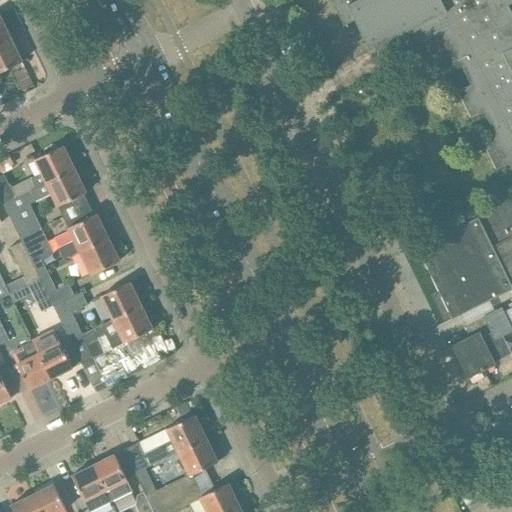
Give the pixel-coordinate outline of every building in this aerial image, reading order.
[(302,14),(301,15),(301,17),(302,16),(311,36),(311,37),(312,38),(312,39),(313,39),(375,165),(374,165),(375,167),(377,166),(483,114),(484,114),(485,113),(484,111),(484,112),(471,85),(446,34),(437,16),(465,2),(465,3),(467,2),(466,0),(465,0),(331,0),(303,14),(302,14)] [(0,43),(11,38),(0,15),(0,43)] [(0,72),(23,62),(11,38),(0,43),(0,72)] [(33,87),(24,68),(14,74),(22,92),(33,87)] [(35,187),(74,168),(64,146),(35,160),(41,173),(31,178),(35,187)] [(0,170),(13,164),(8,155),(0,158),(0,170)] [(74,168),(35,187),(30,190),(36,202),(52,194),(58,207),(87,192),(74,168)] [(15,197),(13,192),(3,172),(0,173),(0,197),(3,203),(12,198),(15,197)] [(3,203),(20,237),(41,226),(36,215),(23,221),(12,198),(3,203)] [(511,200),(477,217),(492,245),(511,286),(511,200)] [(108,236),(97,214),(68,228),(74,239),(58,247),(64,258),(79,250),(108,236)] [(453,319),(511,289),(511,286),(492,245),(477,217),(417,247),(453,319)] [(41,226),(20,237),(37,271),(46,267),(35,246),(48,240),(41,226)] [(108,236),(79,250),(91,275),(120,261),(108,236)] [(37,271),(20,237),(21,241),(9,247),(27,284),(40,278),(37,271)] [(46,267),(37,271),(40,278),(53,305),(74,294),(69,283),(57,290),(46,267)] [(0,297),(9,293),(0,274),(0,297)] [(53,305),(40,278),(27,284),(28,285),(10,294),(15,303),(24,299),(37,303),(42,312),(54,306),(53,305)] [(113,319),(142,305),(130,282),(101,296),(113,319)] [(74,294),(53,305),(54,306),(70,340),(82,334),(72,313),(88,305),(82,291),(75,295),(74,294)] [(113,319),(82,334),(70,340),(82,364),(93,387),(107,381),(104,374),(116,368),(106,348),(104,349),(99,339),(106,336),(112,349),(113,348),(115,353),(112,355),(120,371),(114,373),(118,381),(162,360),(148,331),(153,329),(142,305),(113,319)] [(511,329),(504,313),(502,308),(473,323),(478,332),(452,345),(468,377),(495,364),(494,361),(511,353),(502,335),(511,330),(511,329)] [(0,345),(10,341),(0,320),(0,345)] [(32,339),(51,379),(73,368),(53,329),(32,339)] [(51,379),(32,339),(22,344),(28,357),(17,362),(30,389),(51,379)] [(0,403),(12,398),(0,373),(0,403)] [(178,452),(207,438),(195,415),(166,429),(178,452)] [(135,473),(152,507),(209,479),(204,469),(218,462),(207,438),(178,452),(189,475),(174,482),(156,491),(145,469),(151,466),(151,465),(135,473)] [(139,441),(124,449),(135,473),(151,465),(139,441)] [(94,465),(111,499),(132,489),(115,454),(94,465)] [(110,500),(111,499),(94,465),(72,475),(89,511),(111,501),(110,500)] [(154,510),(154,511),(171,511),(186,505),(200,498),(207,511),(228,511),(240,507),(229,483),(214,490),(209,479),(152,507),(154,510)] [(41,511),(59,511),(66,509),(54,484),(33,494),(41,511)] [(14,511),(41,511),(33,494),(11,505),(14,511)]
